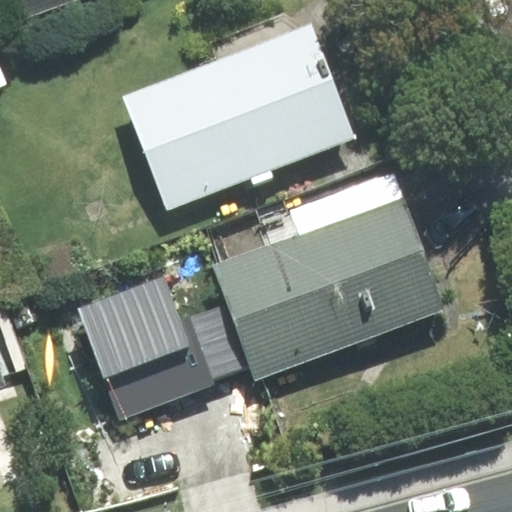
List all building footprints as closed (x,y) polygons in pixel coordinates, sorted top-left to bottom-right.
[(99,0),(11,0),(20,27),(99,0)] [(333,32),(138,104),(180,218),(375,146),(333,32)] [(461,312),(413,180),(309,218),(317,240),(230,271),(270,381),(461,312)] [(191,283),(87,322),(126,425),(232,386),(230,378),(256,368),(223,279),(194,290),(191,283)] [(0,337),(0,399),(19,393),(0,337)]
